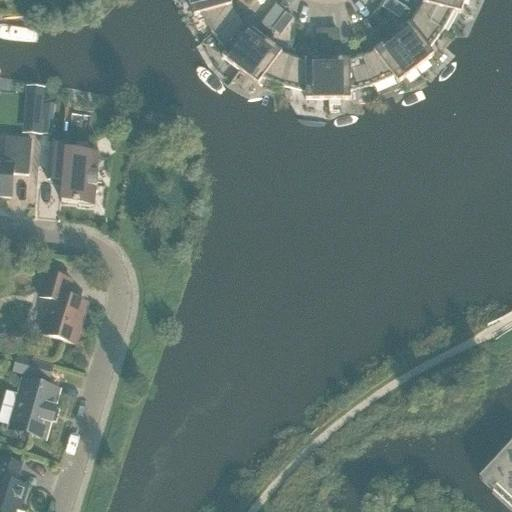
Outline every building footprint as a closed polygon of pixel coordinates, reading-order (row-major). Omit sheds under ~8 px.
[(212,35),(238,17),(231,7),(229,0),(187,0),(190,9),(191,9),(193,17),(200,15),(212,35)] [(402,13),(406,3),(400,0),(387,0),(385,5),(402,13)] [(463,7),(464,0),(423,0),(422,5),(416,15),(442,33),(453,13),(460,15),(463,6),(463,7)] [(276,24),(284,12),(275,5),(260,25),(270,32),(276,24)] [(276,24),(285,31),(294,20),(284,12),(276,24)] [(429,50),(442,33),(416,15),(409,25),(391,39),(416,71),(427,62),(433,56),(429,50)] [(382,28),(373,16),(363,24),(371,36),(382,28)] [(239,72),(263,41),(245,27),(238,17),(212,35),(226,52),(221,58),(228,64),(239,72)] [(317,48),(327,48),(327,32),(317,32),(317,48)] [(327,32),(327,48),(337,48),(337,32),(327,32)] [(404,79),(416,71),(391,39),(373,53),(361,57),(372,87),(393,78),(398,84),(404,79)] [(283,88),(293,58),(281,54),(263,41),(239,72),(250,81),(251,81),(257,86),(262,80),(283,88)] [(350,93),(372,87),(361,57),(350,61),(327,62),(327,102),(342,101),(350,101),(350,93)] [(327,102),(327,62),(304,62),(293,58),(283,88),(305,94),(305,101),(313,101),(313,102),(327,102)] [(52,136),(54,106),(43,105),(41,135),(52,136)] [(42,121),(42,107),(25,107),(25,120),(42,121)] [(28,177),(31,141),(6,139),(3,167),(0,166),(0,198),(10,199),(12,176),(28,177)] [(96,188),(98,174),(96,174),(98,156),(66,153),(67,148),(50,146),(47,182),(63,183),(61,204),(78,205),(78,207),(91,208),(91,206),(94,206),(95,188),(96,188)] [(82,318),(82,317),(86,305),(70,300),(67,295),(71,282),(46,275),(39,299),(53,303),(49,316),(45,317),(42,327),(45,330),(43,337),(73,346),(79,329),(79,328),(82,318)] [(49,383),(53,367),(16,356),(12,373),(49,383)] [(51,409),(56,394),(23,385),(19,400),(17,400),(13,413),(15,414),(11,429),(43,438),(48,423),(51,424),(55,411),(51,409)] [(511,443),(479,480),(492,492),(496,489),(511,504),(511,443)] [(0,511),(20,511),(27,489),(15,485),(21,466),(0,459),(0,511)]
